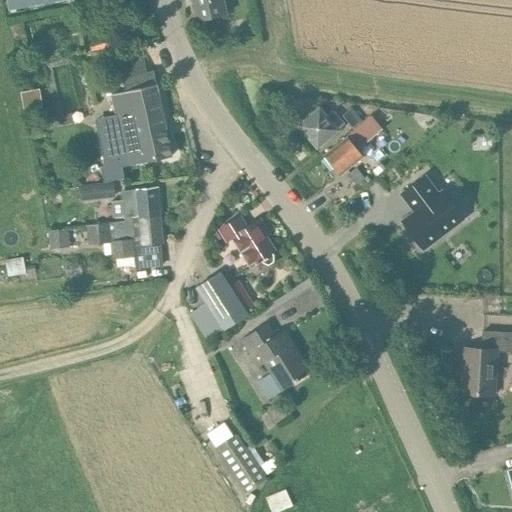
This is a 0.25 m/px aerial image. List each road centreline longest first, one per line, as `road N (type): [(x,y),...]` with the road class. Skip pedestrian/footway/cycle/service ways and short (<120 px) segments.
road 1 (unclassified): [(445,511),(343,290),(199,95),(162,0)]
road 2 (track): [(0,376),(110,347),(158,311)]
